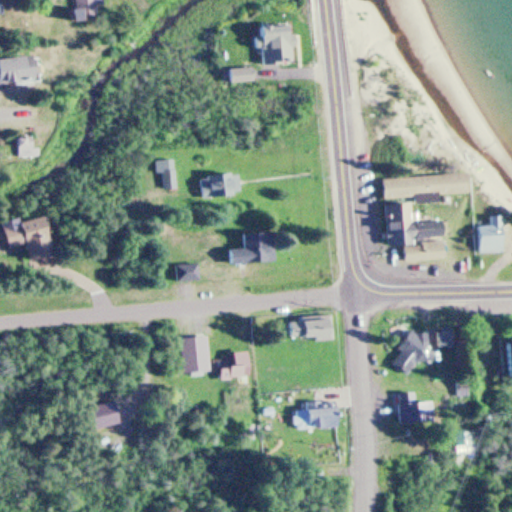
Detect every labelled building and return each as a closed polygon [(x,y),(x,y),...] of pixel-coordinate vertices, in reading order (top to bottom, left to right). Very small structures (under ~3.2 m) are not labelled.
[(97,18),(97,7),(102,7),(102,0),(74,0),(74,17),(97,18)] [(291,26),(253,28),(254,51),(262,50),(263,65),(294,64),(291,26)] [(29,57),(0,59),(0,82),(30,81),(29,57)] [(228,84),(254,84),(254,70),(228,70),(228,84)] [(160,161),(160,191),(178,191),(178,161),(160,161)] [(204,202),(241,195),(237,173),(200,180),(204,202)] [(466,197),(465,176),(381,180),(382,201),(466,197)] [(443,261),(442,242),(438,242),(437,222),(413,224),(412,205),(390,206),(391,225),(383,225),(385,248),(401,247),(402,264),(443,261)] [(0,249),(1,252),(18,247),(23,263),(45,256),(34,217),(0,226),(0,249)] [(476,255),(503,255),(502,218),(488,218),(488,235),(475,235),(476,255)] [(274,265),(274,237),(242,236),(242,252),(226,252),(226,265),(274,265)] [(173,266),(173,282),(198,282),(198,266),(173,266)] [(283,343),(331,342),(330,322),(283,323),(283,343)] [(414,336),(387,362),(403,378),(430,352),(414,336)] [(176,341),(179,376),(207,373),(204,339),(176,341)] [(497,380),(511,380),(511,343),(497,343),(497,380)] [(214,362),(214,381),(244,381),(244,354),(227,354),(227,362),(214,362)] [(395,426),(424,422),(421,403),(412,404),(410,394),(391,397),(395,426)] [(289,412),(290,432),(333,429),(332,410),(289,412)]
